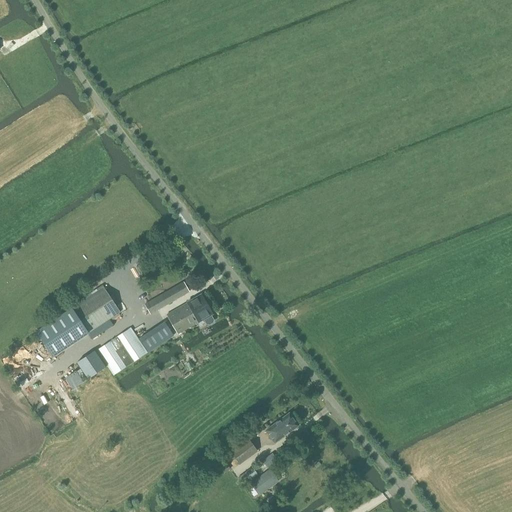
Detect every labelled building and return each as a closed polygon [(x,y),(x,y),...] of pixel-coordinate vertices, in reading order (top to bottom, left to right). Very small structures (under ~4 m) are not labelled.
[(183,283),(144,305),(149,315),(188,293),(183,283)] [(86,334),(118,313),(101,288),(69,309),(86,334)] [(198,297),(165,316),(176,335),(201,321),(204,325),(211,321),(208,317),(209,316),(198,297)] [(69,309),(35,329),(51,355),(86,334),(69,309)] [(164,323),(138,339),(147,353),(173,337),(164,323)] [(113,375),(145,354),(129,329),(96,350),(113,375)] [(266,431),(274,443),(298,426),(289,414),(275,424),(266,431)] [(231,453),(239,465),(257,452),(249,440),(231,453)] [(277,461),(272,455),(262,462),(267,468),(277,461)] [(257,475),(252,468),(237,479),(242,486),(257,475)] [(270,471),(250,485),(258,497),(278,482),(270,471)]
